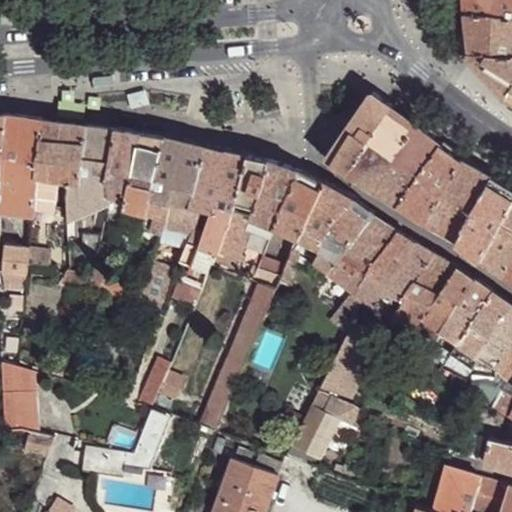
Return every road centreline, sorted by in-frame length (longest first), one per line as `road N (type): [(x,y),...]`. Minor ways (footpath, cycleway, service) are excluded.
road 1 (secondary): [(329,1),(0,26)]
road 2 (secondary): [(63,69),(334,48)]
road 3 (residential): [(511,290),(325,166),(294,136)]
road 4 (residential): [(63,69),(132,110),(294,136)]
